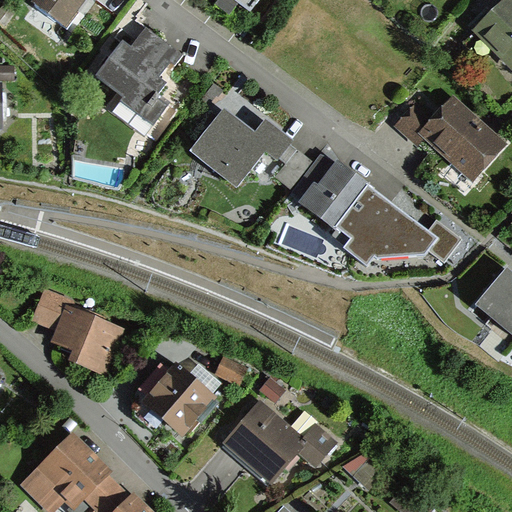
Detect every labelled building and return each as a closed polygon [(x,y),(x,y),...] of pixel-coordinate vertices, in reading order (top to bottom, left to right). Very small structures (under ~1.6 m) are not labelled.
[(36,0),(33,5),(66,30),(88,0),(36,0)] [(263,0),(221,0),(217,6),(227,15),(235,4),(251,16),(263,0)] [(511,0),(505,0),(463,45),(475,56),(486,45),(511,69),(511,0)] [(184,59),(145,30),(130,50),(121,43),(93,81),(121,101),(118,104),(154,130),(170,110),(158,102),(169,87),(159,80),(172,63),(178,67),(184,59)] [(15,67),(0,66),(0,81),(14,81),(15,67)] [(433,119),(415,104),(395,128),(417,149),(423,141),(471,183),(506,146),(450,99),(433,119)] [(256,134),(228,112),(193,156),(237,191),(266,155),(278,164),(280,161),(286,166),(276,179),(292,191),(314,163),(292,146),(295,143),(267,121),(256,134)] [(334,168),(321,158),(295,194),(304,200),(298,208),(335,235),(337,232),(352,243),(345,253),(368,269),(374,260),(377,262),(426,259),(429,255),(439,243),(428,235),(336,165),(334,168)] [(445,264),(463,241),(437,223),(428,235),(439,243),(429,255),(445,264)] [(511,276),(507,272),(476,311),(511,339),(511,276)] [(69,301),(45,291),(33,321),(55,331),(48,345),(73,355),(70,363),(105,378),(124,332),(66,308),(69,301)] [(239,388),(248,369),(223,357),(214,376),(239,388)] [(219,401),(176,365),(171,371),(163,365),(137,395),(136,417),(156,435),(164,426),(183,443),(219,401)] [(286,392),(271,379),(260,391),(275,405),(286,392)] [(339,444),(316,425),(304,440),(261,403),(223,448),(272,490),(300,457),(316,471),(339,444)] [(114,473),(73,433),(21,487),(46,511),(56,511),(66,503),(75,511),(76,511),(85,503),(110,478),(114,473)] [(372,482),(384,463),(360,449),(349,469),(372,482)] [(112,511),(129,496),(110,478),(85,503),(91,509),(87,511),(112,511)] [(432,511),(439,504),(411,481),(392,503),(402,511),(413,511),(419,505),(426,511),(432,511)] [(154,511),(133,491),(129,496),(112,511),(154,511)]
